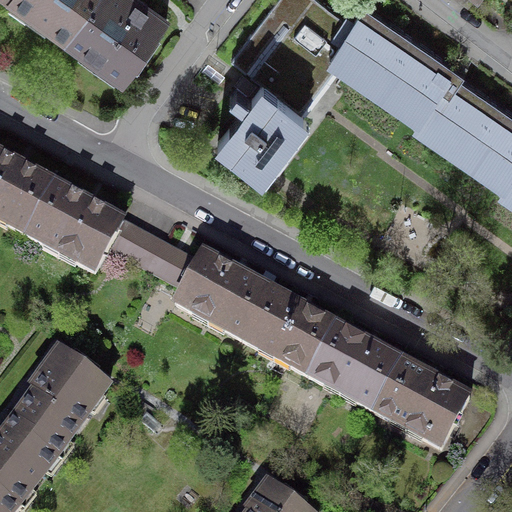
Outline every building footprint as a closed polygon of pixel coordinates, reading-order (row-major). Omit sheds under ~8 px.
[(15,0),(68,37),(93,0),(15,0)] [(136,0),(93,0),(68,37),(125,77),(165,20),(136,0)] [(355,21),(346,15),(343,20),(338,17),(316,0),(278,0),(231,61),(232,62),(232,61),(262,84),(257,90),(251,98),(237,87),(230,96),(244,107),(230,126),(229,126),(215,146),(261,181),(306,122),(297,116),(332,71),(419,131),(416,135),(505,197),(502,201),(511,207),(511,112),(461,78),(464,73),(458,69),(365,5),(359,15),(358,15),(355,21)] [(456,0),(468,9),(469,8),(466,6),(470,0),(456,0)] [(0,224),(26,238),(54,187),(19,167),(0,157),(0,224)] [(92,207),(54,187),(26,238),(95,276),(109,251),(148,272),(163,246),(92,207)] [(242,343),(270,292),(236,274),(203,256),(198,264),(180,255),(180,254),(173,250),(172,251),(163,246),(148,272),(183,291),(175,306),(242,343)] [(242,343),(308,379),(336,328),(303,310),(270,292),(242,343)] [(308,379),(374,414),(402,364),(369,346),(336,328),(308,379)] [(28,404),(16,420),(37,437),(33,442),(56,459),(108,387),(60,352),(31,391),(31,390),(29,391),(27,393),(26,394),(25,396),(24,398),(23,401),(28,404)] [(402,363),(402,364),(374,414),(374,415),(442,451),(470,400),(436,381),(402,363)] [(33,442),(37,437),(16,420),(0,440),(0,492),(18,507),(56,459),(33,442)] [(305,511),(269,485),(256,501),(254,499),(251,504),(253,505),(248,511),(305,511)] [(368,511),(370,508),(374,502),(347,488),(340,501),(362,511),(368,511)] [(0,511),(13,511),(18,507),(0,492),(0,511)]
